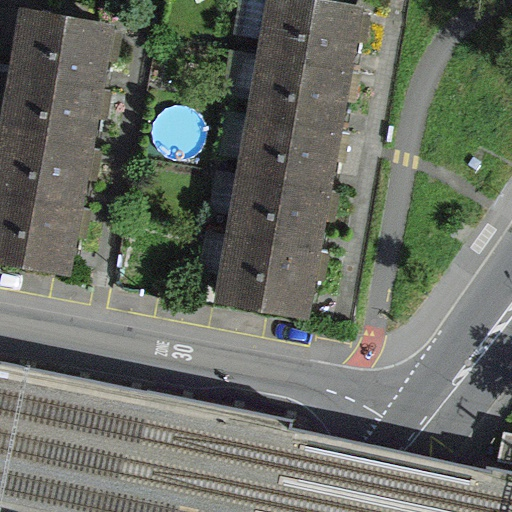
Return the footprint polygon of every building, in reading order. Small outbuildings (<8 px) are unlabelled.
[(350,0),(272,0),(263,51),(362,69),(364,59),(374,4),(350,0)] [(22,7),(11,68),(110,85),(111,75),(120,25),(22,7)] [(263,51),(252,112),(351,130),(353,121),(362,69),(263,51)] [(11,68),(0,131),(0,134),(98,151),(100,138),(110,85),(11,68)] [(252,112),(240,178),(339,195),(342,182),(351,130),(252,112)] [(0,134),(0,197),(87,213),(90,199),(98,151),(0,134)] [(240,178),(229,239),(328,257),(331,243),(339,195),(240,178)] [(87,213),(0,197),(0,261),(76,275),(79,258),(87,213)] [(328,257),(229,239),(218,301),(317,319),(320,301),(328,257)]
